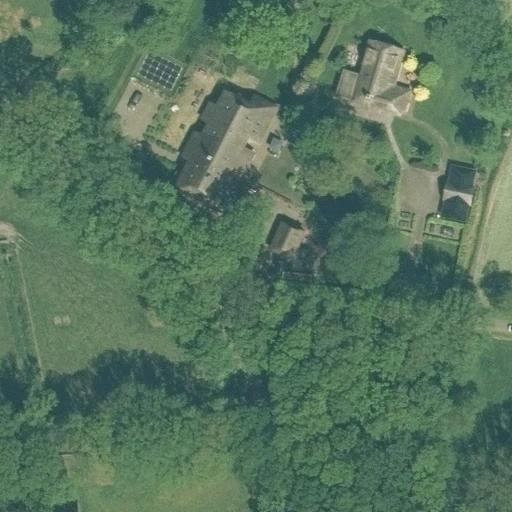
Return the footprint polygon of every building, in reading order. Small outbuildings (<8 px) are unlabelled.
[(348,100),(347,103),(381,113),(383,106),(404,112),(410,92),(393,87),(403,52),(370,42),(362,66),(364,67),(361,78),(355,76),(355,77),(344,74),(337,97),(348,100)] [(232,177),(240,181),(253,156),(242,150),(248,139),(258,145),(276,109),(255,98),(250,107),(225,93),(217,108),(210,105),(202,119),(208,126),(203,136),(194,135),(182,160),(189,163),(176,189),(216,209),(232,177)] [(476,174),(450,168),(440,221),(466,226),(476,174)] [(255,194),(244,189),(237,203),(248,208),(255,194)] [(270,252),(293,262),(307,231),(283,222),(270,252)]
